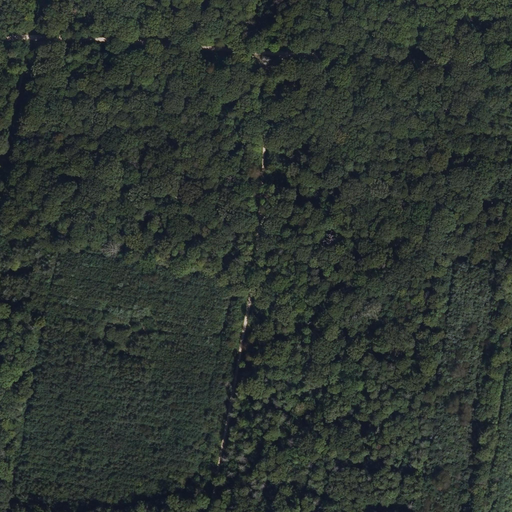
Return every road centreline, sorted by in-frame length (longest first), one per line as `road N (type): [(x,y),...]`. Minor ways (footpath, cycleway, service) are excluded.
road 1 (track): [(210,511),(252,283),(269,75)]
road 2 (track): [(0,39),(244,48)]
road 3 (track): [(294,51),(511,65)]
